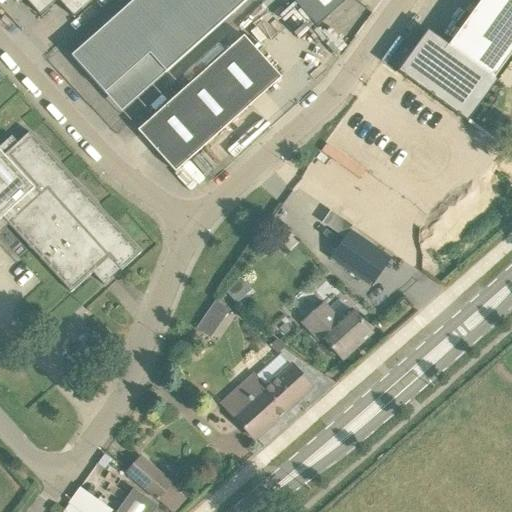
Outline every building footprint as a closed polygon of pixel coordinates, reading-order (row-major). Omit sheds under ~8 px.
[(25,0),(40,16),(58,0),(74,18),(94,0),(25,0)] [(248,0),(134,0),(72,56),(122,112),(248,0)] [(346,0),(293,0),(317,26),(346,0)] [(511,0),(482,0),(449,47),(430,33),(398,75),(468,124),(498,82),(511,61),(511,0)] [(282,78),(268,63),(244,36),(138,131),(176,172),(282,78)] [(141,253),(30,132),(11,149),(6,143),(13,137),(12,136),(0,146),(0,233),(10,225),(71,292),(93,273),(104,285),(121,270),(121,271),(141,253)] [(392,259),(350,231),(331,259),(372,287),(392,259)] [(237,304),(252,291),(241,278),(226,291),(237,304)] [(373,334),(354,313),(342,322),(325,303),(302,324),(318,342),(323,338),(343,360),(373,334)] [(215,320),(219,341),(232,338),(229,318),(215,320)] [(291,364),(288,366),(279,356),(257,376),(254,374),(221,403),(255,440),(312,388),(291,364)] [(174,484),(142,456),(126,474),(158,502),(159,501),(171,511),(176,511),(187,499),(172,485),(174,484)] [(109,511),(112,505),(74,488),(63,511),(109,511)] [(154,511),(158,507),(133,489),(117,511),(154,511)]
